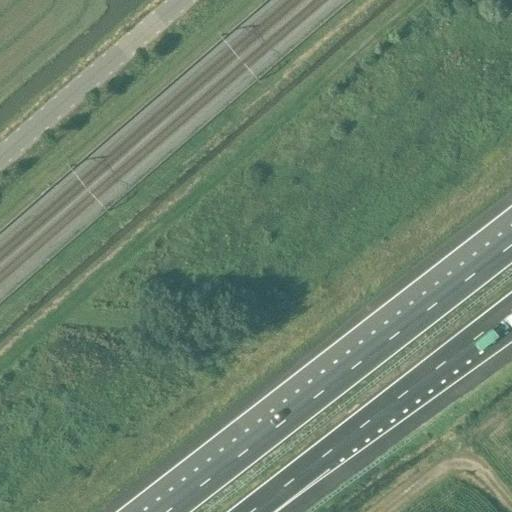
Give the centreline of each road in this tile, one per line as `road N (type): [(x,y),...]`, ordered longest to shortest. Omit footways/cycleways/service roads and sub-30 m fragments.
road 1 (motorway): [(511,246),(168,511)]
road 2 (motorway): [(253,511),(511,310)]
road 3 (unclassified): [(0,156),(181,0)]
road 4 (track): [(511,507),(475,465),(455,461),(383,511)]
